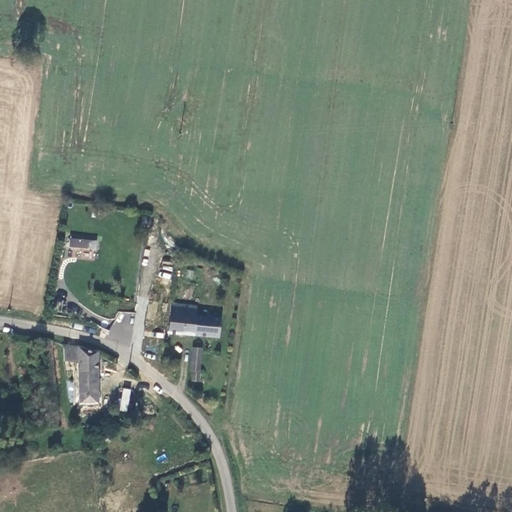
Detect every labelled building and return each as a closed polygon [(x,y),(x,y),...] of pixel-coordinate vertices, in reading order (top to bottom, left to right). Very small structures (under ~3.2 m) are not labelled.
[(96,241),(69,238),(68,247),(95,250),(96,241)] [(170,300),(168,330),(219,335),(219,315),(194,313),(195,303),(170,300)] [(103,351),(65,342),(64,357),(79,360),(81,401),(101,401),(97,359),(101,360),(103,351)] [(192,367),(200,368),(201,346),(192,345),(190,367),(192,367)] [(199,377),(200,368),(192,367),(191,376),(199,377)] [(122,387),(120,411),(128,412),(131,388),(122,387)] [(101,411),(101,401),(81,401),(81,412),(101,411)]
